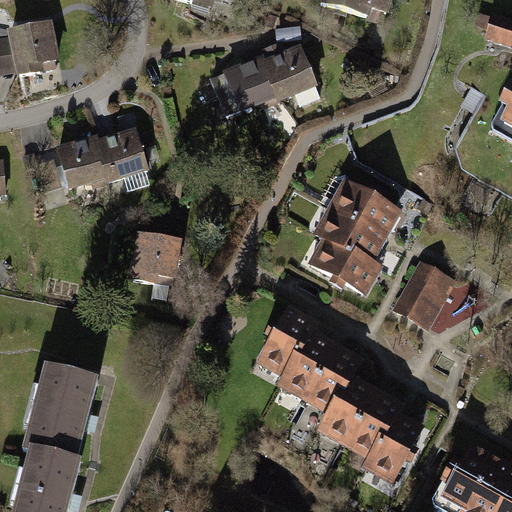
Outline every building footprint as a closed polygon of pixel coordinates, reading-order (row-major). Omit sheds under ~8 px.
[(173,0),(171,8),(216,21),(222,0),(173,0)] [(324,0),(320,15),(383,32),(391,0),(324,0)] [(511,29),(495,24),(489,44),(511,50),(511,29)] [(18,80),(20,90),(64,81),(54,32),(10,41),(18,80)] [(0,83),(18,80),(10,41),(0,42),(0,83)] [(281,112),(320,96),(303,54),(263,71),(279,108),(281,112)] [(261,66),(226,81),(243,123),(279,108),(263,71),(261,66)] [(511,107),(494,142),(511,151),(511,107)] [(111,195),(151,182),(138,139),(97,152),(109,190),(111,195)] [(96,147),(59,159),(72,202),(109,190),(97,152),(96,147)] [(344,186),(330,211),(385,241),(399,215),(344,186)] [(330,211),(316,236),(325,240),(371,266),(385,241),(330,211)] [(325,240),(310,267),(365,297),(380,271),(371,266),(325,240)] [(140,241),(133,287),(172,293),(180,247),(140,241)] [(421,266),(395,312),(429,330),(455,284),(421,266)] [(289,312),(259,365),(284,379),(309,334),(315,326),(289,312)] [(284,379),(279,388),(305,403),(335,349),(309,334),(284,379)] [(335,349),(305,403),(330,417),(350,380),(360,362),(335,349)] [(45,368),(24,453),(32,455),(75,466),(96,381),(45,368)] [(330,417),(320,434),(345,448),(375,394),(350,380),(330,417)] [(375,394),(345,448),(369,462),(395,416),(400,408),(375,394)] [(369,462),(364,470),(391,485),(422,431),(395,416),(369,462)] [(32,455),(18,511),(72,511),(84,468),(75,466),(32,455)] [(511,511),(511,475),(478,457),(448,511),(511,511)]
